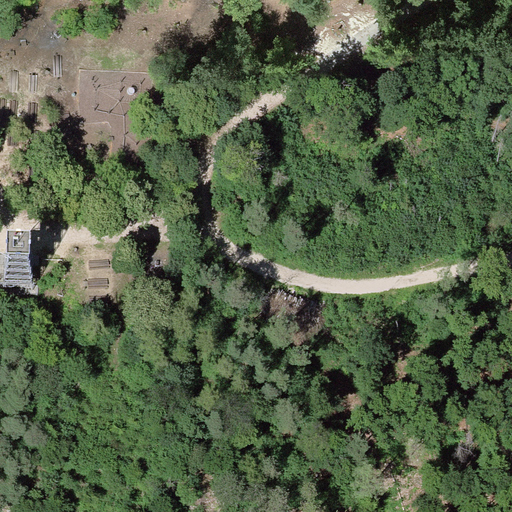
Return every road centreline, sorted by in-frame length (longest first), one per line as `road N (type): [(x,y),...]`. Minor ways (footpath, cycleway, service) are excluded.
road 1 (track): [(511,256),(394,287),(330,285),(273,274),(214,240)]
road 2 (track): [(332,49),(237,121),(197,177)]
road 3 (track): [(214,240),(134,226),(56,230)]
